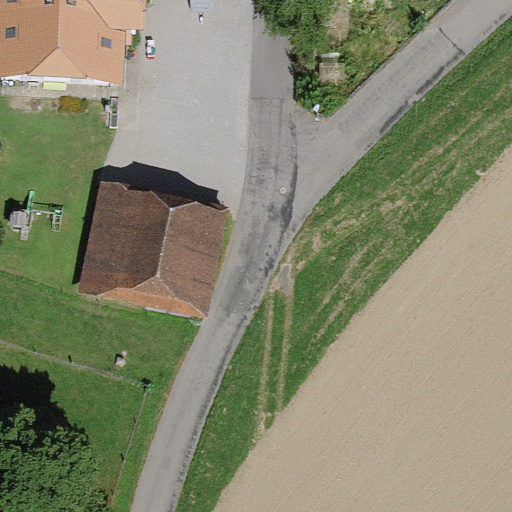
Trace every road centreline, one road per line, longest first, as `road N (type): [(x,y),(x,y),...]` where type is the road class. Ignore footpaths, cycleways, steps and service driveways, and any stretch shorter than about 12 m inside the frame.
road 1 (residential): [(139,511),(155,441),(261,209)]
road 2 (residential): [(261,209),(486,0)]
road 3 (residential): [(272,0),(261,209)]
